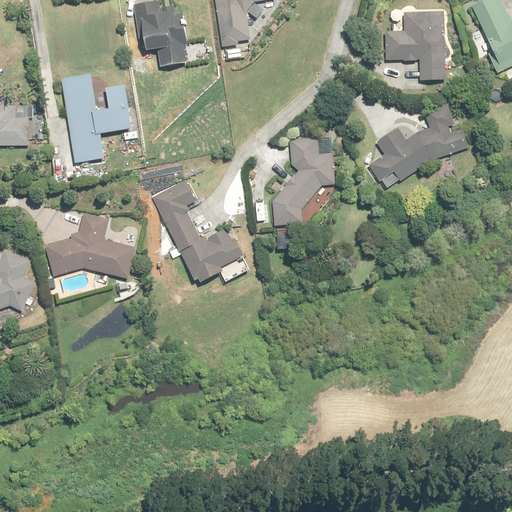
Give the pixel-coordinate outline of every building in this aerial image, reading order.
[(216,0),(222,50),(226,49),(228,61),(242,59),(241,46),(240,43),(253,41),(250,13),(256,2),(273,0),(216,0)] [(511,19),(503,0),(492,0),(475,8),(503,71),(511,66),(511,19)] [(193,44),(191,24),(189,11),(180,12),(179,7),(171,8),(171,13),(162,15),(160,2),(152,4),(154,17),(147,18),(152,52),(170,49),(172,65),(190,63),(187,45),(193,44)] [(448,81),(447,13),(406,14),(406,32),(388,32),(389,61),(423,61),(423,82),(448,81)] [(130,132),(131,141),(144,139),(142,130),(137,131),(129,86),(109,89),(112,109),(101,110),(95,74),(64,79),(78,164),(109,159),(105,136),(110,135),(112,144),(126,142),(124,133),(130,132)] [(14,107),(15,96),(0,95),(0,146),(30,147),(31,118),(19,118),(19,107),(14,107)] [(433,128),(406,139),(400,128),(377,142),(387,157),(371,167),(385,191),(430,163),(473,150),(464,128),(459,130),(448,104),(427,113),(433,128)] [(302,171),(274,204),(275,227),(308,226),(308,208),(326,186),(340,186),(340,152),(321,152),(320,140),(291,140),(291,171),(302,171)] [(190,181),(154,197),(177,248),(181,246),(197,281),(202,278),(204,284),(235,271),(233,267),(250,259),(235,226),(202,240),(191,215),(195,212),(193,208),(201,205),(190,181)] [(72,234),(74,241),(49,247),(57,279),(89,271),(133,279),(140,247),(107,241),(111,219),(86,215),(83,231),(72,234)] [(301,234),(280,232),(278,253),(298,255),(301,234)] [(7,249),(6,253),(1,251),(0,255),(0,265),(1,266),(0,268),(0,311),(2,311),(3,317),(25,311),(27,312),(38,283),(26,278),(34,260),(7,249)]
